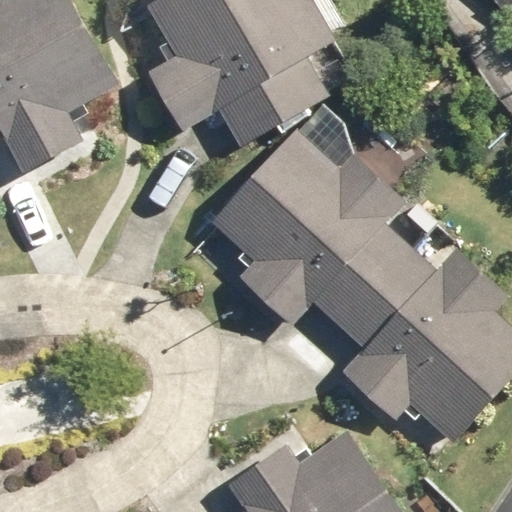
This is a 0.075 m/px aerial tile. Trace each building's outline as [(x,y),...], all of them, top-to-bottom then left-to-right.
[(0,0),(0,134),(13,128),(32,165),(95,134),(79,101),(137,75),(115,7),(110,0),(0,0)] [(230,107),(253,145),(338,95),(323,70),(363,47),(335,0),(179,0),(165,9),(194,57),(162,76),(193,128),(230,107)] [(353,337),(426,257),(394,228),(415,206),(361,158),(348,172),(304,133),(220,228),(263,265),(248,283),(301,330),(322,308),(353,337)] [(447,275),(426,257),(353,337),(372,353),(351,377),(403,423),(417,407),(462,448),(511,391),(511,324),(502,316),(511,304),(511,298),(464,256),(447,275)] [(259,511),(413,511),(357,433),(313,465),(298,445),(240,486),(259,511)]
